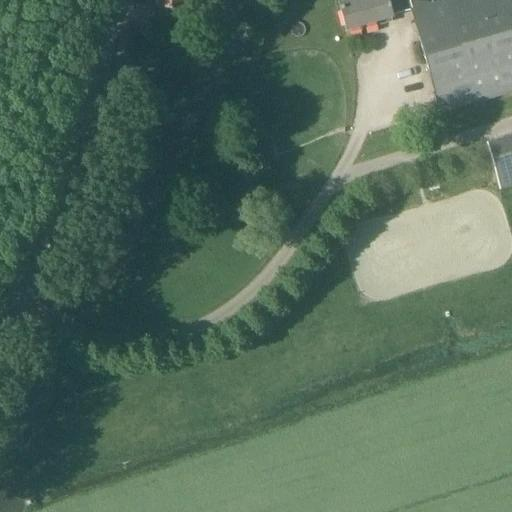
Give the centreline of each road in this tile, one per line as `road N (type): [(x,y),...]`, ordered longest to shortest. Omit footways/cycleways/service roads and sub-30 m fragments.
road 1 (track): [(21,296),(75,329),(158,348),(191,336),(261,291),(372,147),(511,114)]
road 2 (tertiary): [(0,339),(99,80),(113,0)]
